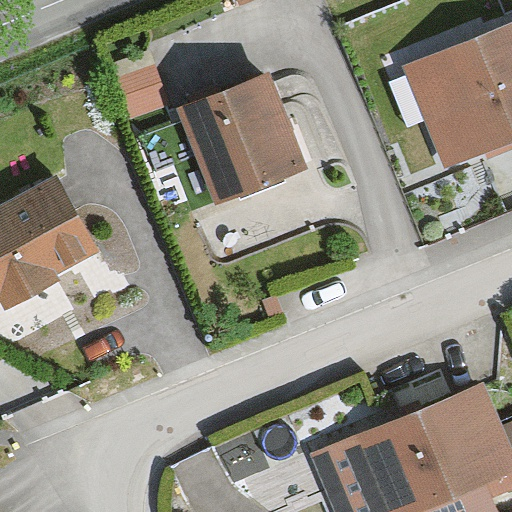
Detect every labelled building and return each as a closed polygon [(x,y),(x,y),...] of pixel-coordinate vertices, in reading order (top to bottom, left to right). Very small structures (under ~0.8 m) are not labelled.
[(511,17),(422,53),(441,102),(429,106),(446,151),(511,124),(511,17)] [(441,102),(422,53),(409,58),(429,106),(441,102)] [(119,70),(129,99),(158,89),(147,60),(119,70)] [(297,156),(262,67),(181,100),(216,188),(297,156)] [(53,171),(0,200),(0,291),(2,296),(40,275),(35,266),(47,260),(90,236),(53,171)] [(47,260),(35,266),(40,275),(52,269),(47,260)] [(511,434),(488,376),(354,430),(386,508),(511,457),(511,434)] [(377,511),(386,508),(354,430),(310,447),(336,511),(377,511)] [(489,511),(474,474),(414,497),(420,511),(489,511)]
